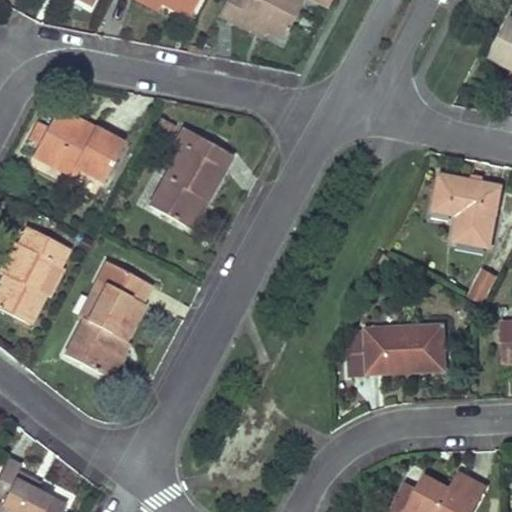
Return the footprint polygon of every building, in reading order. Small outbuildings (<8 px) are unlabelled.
[(155,0),(135,0),(156,11),(160,2),(155,0)] [(155,0),(160,2),(189,17),(197,0),(155,0)] [(225,0),(217,16),(234,24),(237,17),(264,31),(282,40),(301,0),(225,0)] [(237,17),(234,24),(261,37),(264,31),(237,17)] [(511,19),(508,18),(488,56),(511,68),(511,19)] [(56,109),(51,119),(80,134),(78,138),(85,142),(92,128),(56,109)] [(158,118),(150,134),(164,142),(173,126),(158,118)] [(37,145),(36,147),(79,169),(103,182),(123,144),(92,128),(85,142),(78,138),(80,134),(51,119),(46,127),(38,123),(28,140),(37,145)] [(181,148),(148,206),(184,227),(200,198),(205,201),(231,156),(183,129),(175,144),(181,148)] [(36,147),(32,156),(74,178),(79,169),(36,147)] [(440,174),(434,205),(458,210),(457,216),(452,240),(490,248),(502,186),(482,182),(471,180),(440,174)] [(200,198),(184,227),(189,229),(205,201),(200,198)] [(434,205),(432,211),(457,216),(458,210),(434,205)] [(9,279),(0,295),(0,310),(28,325),(44,295),(36,291),(51,264),(58,268),(68,249),(26,227),(17,244),(13,242),(0,267),(0,273),(2,275),(9,279)] [(82,319),(63,355),(103,376),(119,345),(122,341),(124,342),(144,305),(141,304),(150,286),(106,262),(96,281),(105,286),(86,321),(82,319)] [(51,264),(36,291),(44,295),(48,297),(62,270),(58,268),(51,264)] [(467,299),(484,307),(497,277),(479,270),(467,299)] [(0,295),(9,279),(2,275),(0,279),(0,295)] [(105,286),(96,281),(78,316),(82,319),(86,321),(105,286)] [(511,324),(500,325),(502,362),(511,361),(511,324)] [(367,375),(367,363),(384,363),(384,374),(445,371),(443,325),(365,329),(365,332),(357,333),(347,352),(348,376),(367,375)] [(119,345),(103,376),(109,379),(126,348),(119,345)] [(367,363),(367,375),(384,374),(384,363),(367,363)] [(6,460),(0,471),(0,511),(61,511),(64,507),(34,492),(39,483),(17,472),(20,467),(6,460)] [(458,473),(450,489),(459,494),(468,478),(458,473)] [(405,483),(390,511),(471,511),(485,486),(468,478),(459,494),(450,489),(425,476),(417,490),(405,483)]
